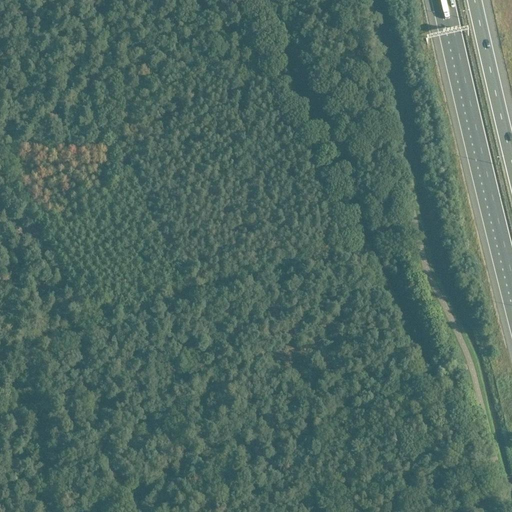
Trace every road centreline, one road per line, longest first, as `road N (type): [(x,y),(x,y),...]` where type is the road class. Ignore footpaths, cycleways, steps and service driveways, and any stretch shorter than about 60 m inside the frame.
road 1 (motorway): [(446,0),(511,280)]
road 2 (track): [(250,0),(368,241)]
road 3 (motorway): [(511,169),(473,0)]
road 4 (track): [(85,329),(40,345),(29,360),(32,400),(0,405)]
